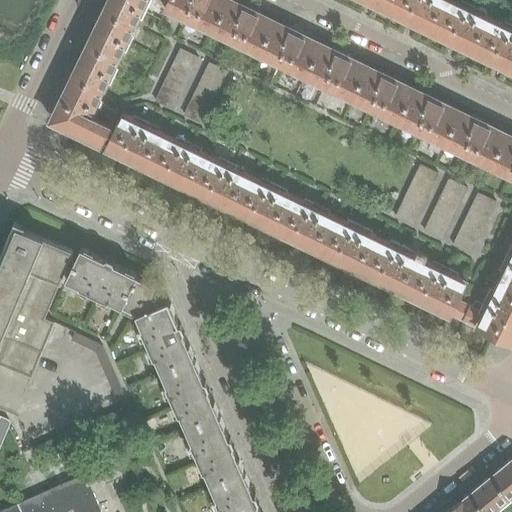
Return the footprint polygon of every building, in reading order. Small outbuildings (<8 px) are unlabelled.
[(108,0),(101,15),(131,30),(141,10),(119,0),(108,0)] [(145,0),(119,0),(141,10),(145,0)] [(170,0),(153,0),(153,2),(164,7),(164,9),(166,10),(170,0)] [(190,22),(200,0),(170,0),(166,10),(190,22)] [(215,33),(231,1),(229,0),(200,0),(190,22),(215,33)] [(369,0),(369,1),(390,11),(395,0),(369,0)] [(395,0),(390,11),(412,22),(422,0),(395,0)] [(433,32),(448,0),(422,0),(412,22),(433,32)] [(448,0),(433,32),(454,42),(470,9),(452,0),(448,0)] [(231,1),(215,33),(240,45),(256,13),(231,1)] [(454,42),(475,53),(492,19),(470,9),(454,42)] [(264,57),(280,25),(256,13),(240,45),(264,57)] [(131,30),(101,15),(92,35),(122,49),(131,30)] [(475,53),(497,63),(511,31),(511,28),(492,19),(475,53)] [(289,69),(305,37),(280,25),(264,57),(289,69)] [(511,31),(497,63),(511,70),(511,31)] [(122,49),(92,35),(83,54),(112,68),(122,49)] [(314,81),(330,48),(305,37),(289,69),(314,81)] [(199,58),(180,48),(154,102),(173,111),(199,58)] [(330,48),(314,81),(338,93),(354,60),(330,48)] [(112,68),(83,54),(73,73),(103,87),(112,68)] [(354,60),(338,93),(363,105),(379,72),(354,60)] [(227,71),(209,62),(183,115),(201,124),(227,71)] [(379,72),(363,105),(388,117),(403,84),(379,72)] [(73,73),(64,93),(93,107),(103,87),(73,73)] [(412,129),(428,96),(403,84),(388,117),(412,129)] [(88,117),(93,107),(64,93),(53,116),(54,116),(55,121),(55,122),(101,145),(101,144),(100,143),(108,126),(88,117)] [(428,96),(412,129),(437,140),(453,108),(428,96)] [(115,111),(102,105),(98,114),(111,120),(115,111)] [(462,152),(477,120),(453,108),(437,140),(462,152)] [(104,146),(128,158),(144,124),(123,113),(106,146),(105,145),(104,146)] [(477,120),(462,152),(486,164),(502,132),(477,120)] [(166,134),(144,124),(128,158),(149,168),(166,134)] [(511,176),(511,173),(511,136),(502,132),(486,164),(511,176)] [(166,134),(149,168),(171,179),(187,145),(166,134)] [(208,155),(187,145),(171,179),(192,189),(208,155)] [(213,199),(230,165),(208,155),(192,189),(213,199)] [(438,173),(419,164),(394,217),(413,226),(438,173)] [(251,176),(230,165),(213,199),(235,210),(251,176)] [(256,220),(273,186),(251,176),(235,210),(256,220)] [(466,187),(448,178),(423,231),(441,240),(466,187)] [(294,196),(273,186),(256,220),(277,230),(294,196)] [(496,202),(477,192),(451,245),(470,255),(496,202)] [(294,196),(277,230),(299,241),(315,207),(294,196)] [(337,217),(315,207),(299,241),(320,251),(337,217)] [(341,261),(358,228),(337,217),(320,251),(341,261)] [(15,225),(8,243),(0,260),(0,308),(50,330),(53,322),(51,321),(52,321),(43,317),(73,250),(42,237),(43,236),(15,225)] [(379,238),(358,228),(341,261),(363,272),(379,238)] [(384,282),(401,248),(379,238),(363,272),(384,282)] [(511,246),(511,248),(496,280),(511,287),(511,246)] [(114,261),(105,256),(104,259),(79,247),(65,279),(122,307),(136,276),(136,274),(113,263),(114,261)] [(422,259),(401,248),(384,282),(405,293),(422,259)] [(427,303),(443,269),(422,259),(405,293),(427,303)] [(465,280),(443,269),(427,303),(450,314),(450,313),(449,312),(465,280)] [(134,313),(134,314),(167,300),(163,289),(153,283),(152,284),(136,276),(122,307),(134,313)] [(511,287),(496,280),(483,308),(511,321),(511,287)] [(158,371),(192,357),(182,333),(183,333),(178,323),(177,323),(167,300),(134,314),(140,328),(139,329),(152,358),(153,358),(158,371)] [(511,335),(511,321),(483,308),(481,313),(460,302),(454,316),(504,340),(504,339),(510,337),(511,338),(511,335)] [(0,308),(0,364),(30,377),(50,330),(0,308)] [(183,427),(216,413),(206,390),(208,389),(203,379),(202,380),(192,357),(158,371),(165,385),(164,386),(177,415),(178,414),(183,427)] [(203,471),(209,485),(242,471),(231,447),(232,446),(228,436),(226,436),(216,413),(183,427),(190,442),(189,443),(201,471),(203,471)] [(7,420),(0,416),(0,444),(9,423),(7,420)] [(511,493),(511,456),(491,474),(509,496),(511,493)] [(58,457),(43,464),(48,473),(62,466),(58,457)] [(259,511),(256,503),(257,503),(253,494),(252,494),(242,471),(209,485),(215,499),(214,499),(219,511),(259,511)] [(100,511),(99,511),(87,483),(91,481),(89,478),(86,480),(83,474),(16,504),(18,509),(10,511),(8,511),(7,508),(0,511),(100,511)] [(491,474),(469,492),(485,511),(496,511),(494,508),(509,496),(491,474)] [(448,511),(485,511),(469,492),(447,510),(448,511)]
